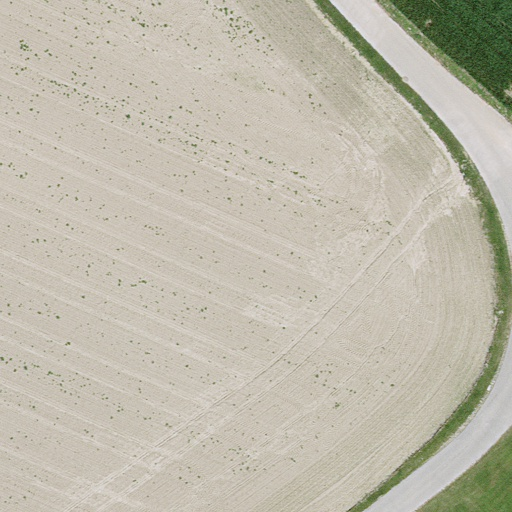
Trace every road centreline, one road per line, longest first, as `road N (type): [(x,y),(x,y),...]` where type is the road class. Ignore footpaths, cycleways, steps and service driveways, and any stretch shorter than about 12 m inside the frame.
road 1 (unclassified): [(480,123),(352,0)]
road 2 (unclassified): [(387,511),(461,450),(511,392)]
